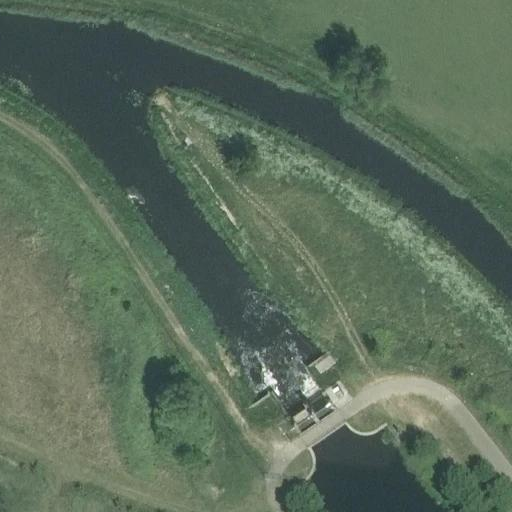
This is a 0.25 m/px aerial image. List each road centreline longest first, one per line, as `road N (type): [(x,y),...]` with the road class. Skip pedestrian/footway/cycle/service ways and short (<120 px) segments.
road 1 (unclassified): [(271,477),(276,461),(341,413),(372,393),(412,385),(461,411),(511,478)]
road 2 (track): [(389,387),(487,511)]
